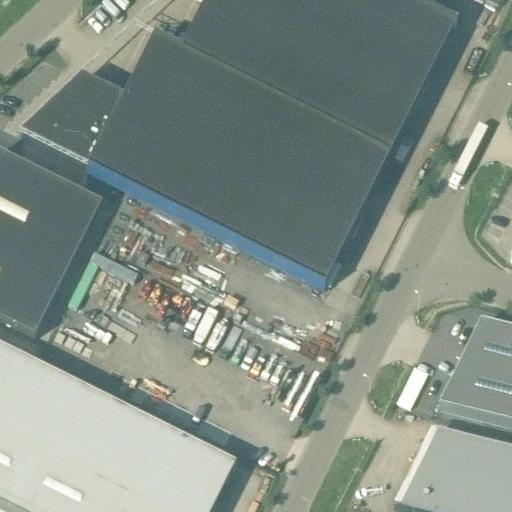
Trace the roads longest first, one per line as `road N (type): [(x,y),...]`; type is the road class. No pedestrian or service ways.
road 1 (unclassified): [(287,511),(411,266)]
road 2 (unclassified): [(411,266),(511,61)]
